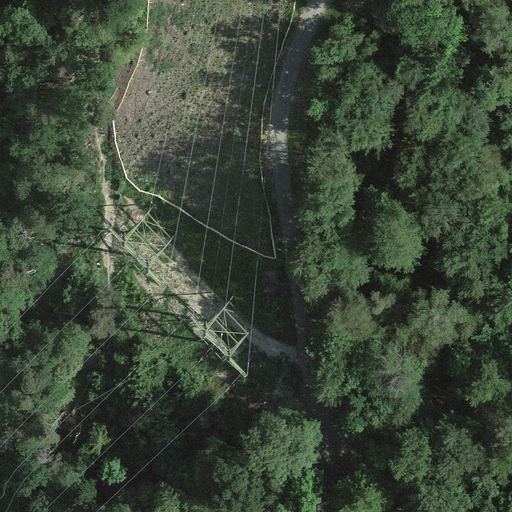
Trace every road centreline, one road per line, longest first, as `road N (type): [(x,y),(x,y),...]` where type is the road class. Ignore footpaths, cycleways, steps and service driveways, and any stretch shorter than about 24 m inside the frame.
road 1 (unclassified): [(322,433),(279,137),(287,83),(321,0)]
road 2 (residential): [(511,373),(322,433)]
road 3 (track): [(511,120),(448,0)]
road 4 (unclassified): [(429,511),(322,433)]
